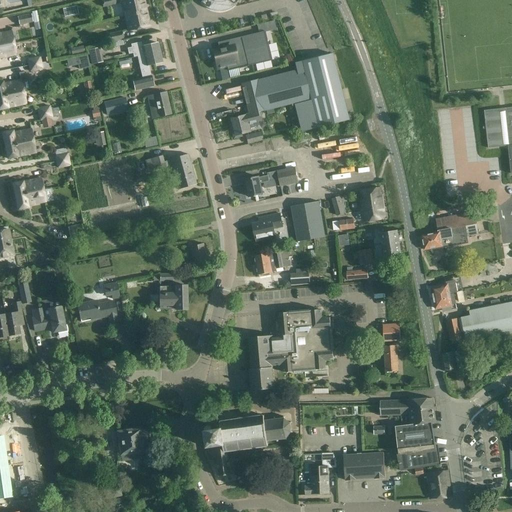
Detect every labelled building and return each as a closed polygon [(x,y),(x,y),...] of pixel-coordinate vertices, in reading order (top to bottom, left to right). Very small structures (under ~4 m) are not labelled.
[(128,0),(122,1),(125,16),(146,11),(143,0),(128,0)] [(203,0),(201,2),(200,2),(204,6),(208,8),(212,10),(215,11),(219,11),(223,11),(227,10),(230,9),(233,7),(236,4),(238,1),(238,0),(203,0)] [(31,12),(34,23),(40,22),(38,11),(31,12)] [(128,31),(150,26),(146,11),(125,16),(128,31)] [(19,25),(32,22),(31,14),(17,17),(19,25)] [(0,45),(14,43),(11,31),(0,33),(0,45)] [(109,34),(111,42),(123,39),(122,31),(109,34)] [(217,68),(227,66),(228,71),(271,60),(266,37),(265,31),(217,42),(219,50),(213,51),(217,68)] [(131,44),(131,47),(128,48),(129,54),(132,53),(133,58),(137,57),(137,56),(160,51),(158,43),(142,46),(141,42),(131,44)] [(14,43),(0,45),(0,57),(16,55),(14,43)] [(72,55),(85,52),(83,45),(71,48),(72,55)] [(100,47),(88,50),(92,65),(103,62),(100,47)] [(137,56),(137,57),(142,78),(133,81),(135,90),(153,86),(151,76),(150,77),(148,70),(150,69),(149,65),(162,62),(160,51),(137,56)] [(265,110),(291,103),(291,105),(294,105),(301,132),(345,121),(355,119),(349,97),(343,99),(332,54),(294,63),(296,70),(258,80),(241,84),(249,114),(231,119),(233,128),(231,128),(234,138),(242,136),(241,134),(249,132),(247,124),(261,120),(259,112),(265,110)] [(87,55),(76,57),(78,65),(79,70),(90,67),(87,55)] [(119,66),(131,64),(130,56),(118,59),(119,66)] [(28,59),(29,65),(41,63),(40,57),(28,59)] [(30,71),(42,69),(41,63),(29,65),(30,71)] [(0,82),(0,96),(24,92),(21,80),(3,84),(3,82),(0,82)] [(86,96),(93,95),(91,81),(83,83),(86,96)] [(0,96),(0,109),(8,108),(8,107),(26,104),(24,92),(0,96)] [(152,118),(157,117),(171,114),(166,92),(152,95),(147,96),(152,118)] [(144,105),(141,93),(132,95),(133,99),(131,100),(133,108),(144,105)] [(125,98),(104,103),(107,114),(128,109),(125,98)] [(93,110),(91,111),(93,118),(95,118),(96,122),(101,121),(98,105),(93,106),(93,110)] [(39,114),(51,112),(49,106),(38,108),(39,114)] [(511,107),(505,108),(484,110),(488,148),(508,146),(511,174),(511,173),(511,107)] [(59,116),(58,111),(51,112),(39,114),(40,120),(52,118),(52,117),(59,116)] [(5,147),(34,141),(31,129),(13,133),(12,131),(2,133),(5,147)] [(103,132),(94,134),(96,147),(106,145),(103,132)] [(246,136),(248,144),(263,140),(261,132),(246,136)] [(145,137),(145,146),(158,145),(157,136),(145,137)] [(331,149),(353,145),(352,139),(330,143),(331,149)] [(8,159),(18,157),(18,156),(36,153),(34,141),(5,147),(8,159)] [(57,162),(68,159),(67,153),(55,156),(57,162)] [(196,184),(188,154),(169,159),(175,179),(178,189),(196,184)] [(145,160),(148,172),(165,167),(162,155),(145,160)] [(58,168),(70,165),(68,159),(57,162),(58,168)] [(295,167),(277,171),(267,173),(268,176),(259,178),(259,177),(246,180),(249,197),(263,194),(260,183),(279,179),(280,186),(298,183),(295,167)] [(15,196),(43,190),(41,178),(23,182),(23,181),(13,183),(15,196)] [(360,191),(365,221),(386,218),(381,188),(360,191)] [(15,196),(18,210),(28,207),(28,205),(46,202),(43,190),(15,196)] [(350,212),(346,196),(332,200),(336,215),(350,212)] [(298,242),(325,237),(319,201),(291,206),(298,242)] [(439,233),(422,236),(425,249),(442,246),(442,245),(444,244),(445,248),(455,246),(469,243),(467,237),(479,235),(475,212),(436,219),(439,233)] [(253,225),(256,240),(274,237),(273,228),(282,226),(280,213),(264,217),(265,223),(253,225)] [(354,219),(344,220),(340,221),(333,221),(334,231),(341,230),(355,228),(354,219)] [(69,235),(83,232),(81,224),(68,227),(69,235)] [(7,229),(0,230),(0,255),(12,253),(7,229)] [(393,254),(401,253),(397,230),(380,233),(386,265),(394,263),(393,254)] [(194,265),(207,261),(203,243),(190,247),(194,265)] [(359,251),(361,265),(373,263),(371,249),(359,251)] [(260,275),(260,277),(272,275),(272,272),(277,271),(276,269),(290,266),(287,250),(265,254),(255,256),(259,275),(260,275)] [(290,270),(291,283),(310,282),(309,269),(290,270)] [(347,273),(343,273),(343,279),(347,279),(347,280),(368,278),(368,270),(347,272),(347,273)] [(434,298),(438,298),(438,297),(440,296),(441,296),(442,297),(444,297),(443,293),(449,292),(449,294),(458,292),(455,280),(446,282),(447,285),(432,288),(434,298)] [(112,300),(120,299),(117,282),(103,285),(106,297),(111,296),(112,300)] [(28,283),(18,285),(22,304),(31,302),(28,283)] [(176,309),(187,309),(186,286),(159,286),(160,305),(176,305),(176,309)] [(456,304),(454,294),(450,295),(449,294),(449,292),(443,293),(444,297),(442,297),(441,296),(440,296),(438,297),(438,298),(434,298),(436,309),(456,304)] [(24,321),(22,311),(20,301),(12,303),(14,313),(5,315),(9,336),(20,334),(18,322),(24,321)] [(511,301),(475,309),(469,310),(471,316),(461,318),(466,344),(508,336),(511,334),(511,301)] [(108,316),(110,323),(117,321),(113,302),(96,305),(96,302),(77,306),(78,310),(77,311),(78,313),(79,313),(81,322),(108,316)] [(32,310),(34,318),(32,318),(33,321),(35,331),(49,328),(48,327),(51,326),(53,333),(57,332),(58,333),(68,331),(66,325),(65,325),(61,306),(56,307),(56,306),(53,307),(54,308),(48,309),(48,310),(44,310),(43,308),(32,310)] [(272,336),(249,337),(252,369),(250,369),(252,391),(275,389),(273,366),(282,365),(283,366),(283,373),(294,372),(294,373),(316,371),(316,370),(326,369),(326,362),(327,361),(334,360),(333,349),(334,349),(332,328),(331,328),(330,317),(323,318),(322,317),(321,310),(311,310),(311,309),(289,311),(289,312),(279,313),(280,336),(281,336),(281,340),(273,341),(272,336)] [(0,337),(9,336),(5,315),(0,315),(0,337)] [(462,342),(462,338),(463,338),(458,318),(446,321),(450,340),(451,340),(452,344),(462,342)] [(383,326),(384,342),(400,341),(399,325),(383,326)] [(373,351),(382,351),(381,340),(373,341),(373,351)] [(386,372),(399,371),(397,345),(384,346),(386,372)] [(444,371),(447,371),(458,368),(465,367),(461,350),(454,352),(454,351),(440,354),(444,371)] [(377,389),(381,386),(374,378),(370,381),(377,389)] [(412,425),(432,423),(436,422),(433,398),(399,401),(380,401),(380,411),(380,416),(401,415),(401,413),(410,413),(412,425)] [(264,415),(220,422),(221,428),(222,428),(225,445),(212,447),(213,454),(227,452),(268,446),(267,441),(277,440),(277,442),(278,441),(278,439),(285,439),(286,440),(288,440),(287,438),(291,432),(293,433),(293,432),(291,431),(290,424),(292,423),(291,422),(290,423),(284,418),(285,417),(284,416),(283,418),(265,421),(264,415)] [(400,471),(439,465),(432,423),(412,425),(395,426),(399,455),(397,455),(400,471)] [(207,448),(212,447),(225,445),(222,428),(221,428),(212,429),(212,428),(212,427),(211,426),(211,425),(210,425),(209,425),(208,425),(207,426),(206,426),(206,427),(206,428),(206,430),(205,430),(207,448)] [(140,429),(117,432),(121,454),(143,451),(141,440),(151,439),(150,429),(140,430),(140,429)] [(0,498),(12,497),(4,442),(0,442),(0,498)] [(227,452),(213,454),(214,463),(217,463),(219,476),(232,475),(229,460),(228,460),(227,452)] [(384,453),(344,455),(345,480),(346,480),(346,481),(356,480),(356,479),(375,478),(375,479),(385,478),(385,477),(384,453)] [(309,457),(301,458),(302,474),(310,473),(309,457)] [(328,466),(312,467),(312,486),(305,487),(305,495),(313,495),(313,494),(329,494),(328,466)] [(448,471),(428,473),(431,499),(451,497),(448,471)] [(117,472),(100,476),(105,500),(122,496),(117,472)] [(108,501),(110,507),(121,504),(120,498),(108,501)]
